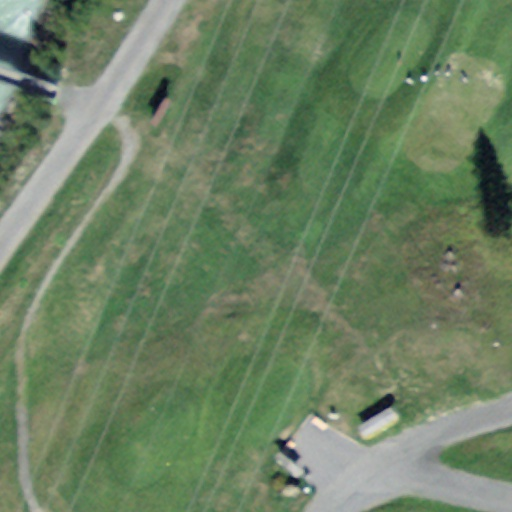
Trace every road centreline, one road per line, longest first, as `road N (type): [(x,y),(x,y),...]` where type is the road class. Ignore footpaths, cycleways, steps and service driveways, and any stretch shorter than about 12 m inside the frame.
road 1 (track): [(0,246),(98,109),(152,0)]
road 2 (residential): [(328,511),(347,494),(392,476),(511,501)]
road 3 (track): [(392,476),(437,430),(511,411)]
